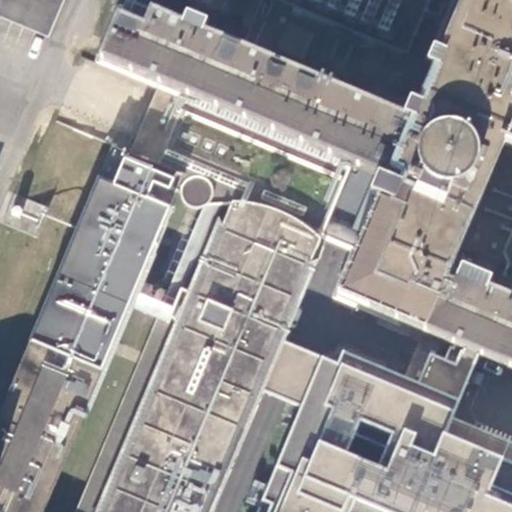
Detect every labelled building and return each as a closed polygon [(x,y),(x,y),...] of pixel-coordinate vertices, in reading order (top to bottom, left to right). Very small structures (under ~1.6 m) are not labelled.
[(0,0),(0,16),(48,37),(63,0),(0,0)] [(102,60),(161,84),(351,166),(388,181),(366,232),(361,247),(339,296),(452,343),(481,355),(511,368),(511,0),(261,0),(241,48),(155,11),(159,0),(137,0),(129,19),(121,15),(102,60)] [(351,166),(161,84),(132,151),(185,174),(175,200),(218,219),(228,192),(323,233),(328,218),(351,166)] [(132,151),(112,143),(0,413),(0,511),(47,511),(132,307),(140,289),(175,200),(185,174),(132,151)] [(323,233),(228,192),(218,219),(182,307),(174,325),(97,511),(205,511),(225,467),(228,468),(231,468),(234,466),(235,463),(235,461),(234,458),(233,458),(230,456),(252,403),(253,404),(256,404),(258,404),(260,402),(260,400),(260,398),(260,397),(258,395),(256,395),(258,390),(278,340),(323,233)] [(366,232),(328,218),(323,233),(361,247),(366,232)] [(140,289),(132,307),(151,315),(174,325),(182,307),(158,297),(140,289)] [(302,409),(323,357),(278,340),(258,390),(302,409)] [(511,511),(511,462),(479,449),(485,433),(453,420),(481,355),(452,343),(446,360),(437,356),(425,385),(344,352),(339,363),(323,357),(302,409),(258,511),(511,511)] [(479,449),(511,462),(511,444),(485,433),(479,449)]
